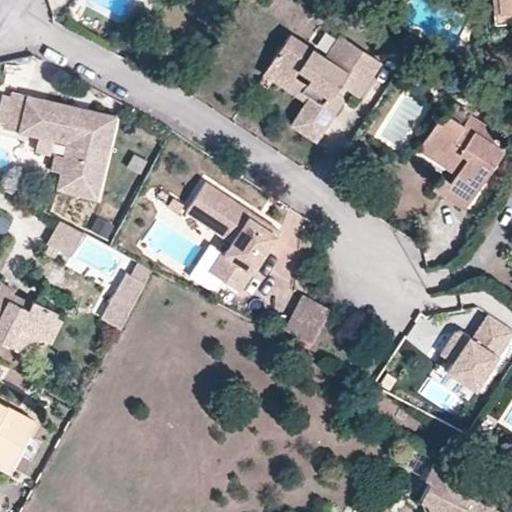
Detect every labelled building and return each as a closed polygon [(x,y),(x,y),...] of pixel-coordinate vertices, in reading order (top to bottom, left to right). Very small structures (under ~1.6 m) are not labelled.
[(511,0),(493,0),(494,17),(511,15),(511,0)] [(364,23),(371,10),(360,3),(352,17),(364,23)] [(386,45),(391,38),(364,23),(352,17),(348,24),(386,45)] [(359,96),(381,62),(340,34),(326,57),(290,33),(271,61),(294,77),(299,70),(310,78),(306,83),(315,89),(306,102),(291,125),(316,142),(343,100),(342,96),(335,92),(340,84),(347,89),(359,96)] [(306,83),(310,78),(299,70),(294,77),(271,61),(263,74),(306,102),(315,89),(306,83)] [(342,96),(347,89),(340,84),(335,92),(342,96)] [(95,197),(114,114),(9,90),(8,94),(5,108),(0,106),(0,121),(2,122),(1,127),(37,135),(51,138),(66,142),(63,155),(59,170),(55,187),(95,197)] [(0,106),(5,108),(8,94),(2,93),(0,100),(0,106)] [(469,115),(471,111),(455,101),(447,113),(463,124),(469,115)] [(504,150),(491,142),(497,133),(469,115),(463,124),(447,113),(443,111),(424,141),(461,166),(457,174),(450,183),(443,194),(465,209),(504,150)] [(48,154),(51,138),(37,135),(34,150),(48,154)] [(461,166),(424,141),(419,148),(457,174),(461,166)] [(59,170),(63,155),(52,152),(49,168),(59,170)] [(443,194),(450,183),(441,176),(434,188),(443,194)] [(279,230),(263,219),(260,223),(251,217),(254,213),(205,181),(186,211),(233,241),(223,255),(236,264),(225,281),(240,291),(279,230)] [(183,205),(173,197),(168,205),(178,212),(183,205)] [(263,219),(254,213),(251,217),(260,223),(263,219)] [(0,232),(2,233),(10,220),(0,214),(0,232)] [(68,254),(81,231),(59,219),(46,242),(68,254)] [(225,281),(236,264),(223,255),(212,272),(225,281)] [(118,327),(143,282),(125,272),(100,317),(118,327)] [(55,315),(57,312),(31,298),(30,301),(27,308),(8,298),(12,291),(13,289),(0,282),(0,339),(29,354),(39,336),(43,338),(55,315)] [(30,301),(12,291),(8,298),(27,308),(30,301)] [(312,343),(330,308),(303,294),(285,329),(312,343)] [(477,388),(511,333),(511,329),(483,311),(468,334),(464,331),(447,358),(441,366),(477,388)] [(49,342),(61,318),(55,315),(43,338),(49,342)] [(447,358),(464,331),(455,326),(438,352),(447,358)] [(411,400),(428,374),(415,366),(398,392),(411,400)] [(0,401),(0,461),(8,466),(33,420),(0,401)] [(502,511),(493,507),(500,495),(432,460),(423,475),(429,479),(420,498),(427,501),(430,511),(502,511)] [(430,511),(427,501),(420,498),(424,511),(430,511)]
